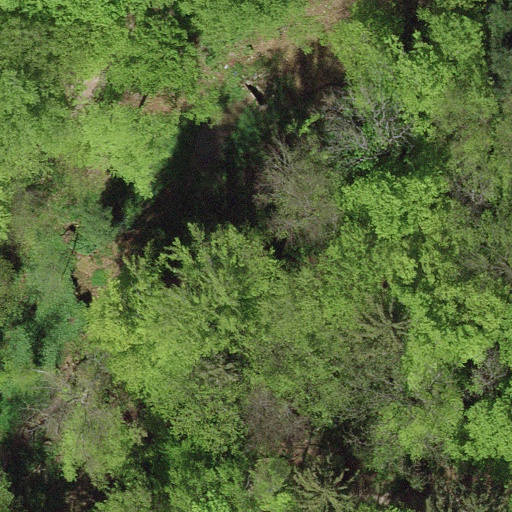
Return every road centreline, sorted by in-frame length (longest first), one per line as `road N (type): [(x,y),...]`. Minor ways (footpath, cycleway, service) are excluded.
road 1 (track): [(36,511),(80,453),(247,336),(381,273),(511,239)]
road 2 (track): [(0,171),(61,102),(196,0)]
